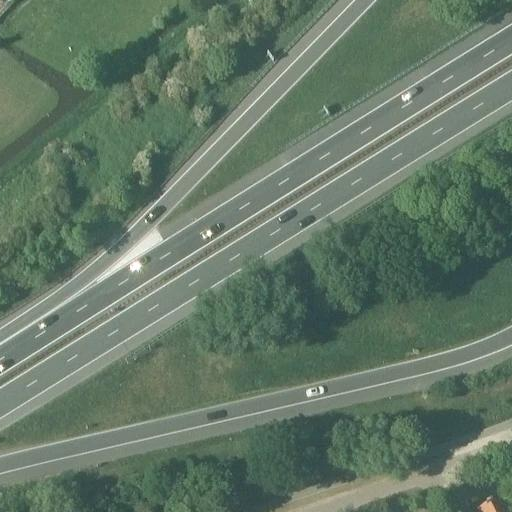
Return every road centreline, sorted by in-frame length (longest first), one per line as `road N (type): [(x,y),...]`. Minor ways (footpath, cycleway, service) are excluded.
road 1 (motorway): [(511,40),(0,360)]
road 2 (motorway): [(0,403),(511,86)]
road 3 (motorway): [(0,465),(438,363),(511,336)]
road 4 (motorway): [(368,0),(137,233),(0,347)]
road 5 (unclassified): [(319,511),(511,446)]
